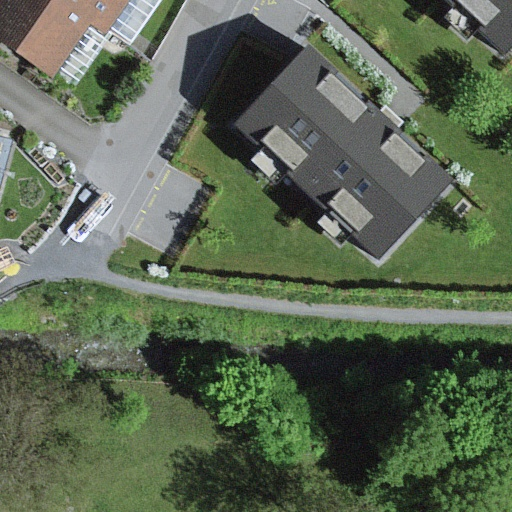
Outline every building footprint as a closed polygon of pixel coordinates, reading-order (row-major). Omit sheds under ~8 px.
[(0,0),(0,49),(47,82),(51,76),(85,28),(102,40),(107,34),(129,0),(0,0)] [(160,0),(129,0),(107,34),(111,36),(128,48),(160,0)] [(511,0),(430,0),(498,62),(511,46),(511,0)] [(74,91),(111,36),(107,34),(102,40),(85,28),(51,76),(74,91)] [(382,129),(301,54),(291,64),(229,131),(375,264),(446,187),(382,129)] [(0,193),(14,143),(0,139),(0,193)]
